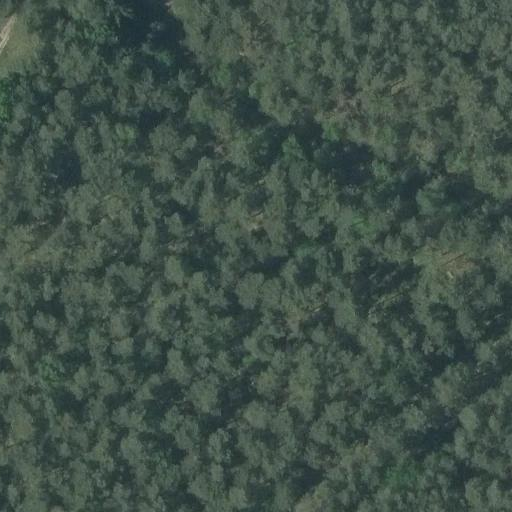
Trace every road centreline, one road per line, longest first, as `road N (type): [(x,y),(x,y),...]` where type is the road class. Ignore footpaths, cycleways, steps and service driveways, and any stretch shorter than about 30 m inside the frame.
road 1 (track): [(511,208),(228,105),(162,4)]
road 2 (track): [(0,279),(116,511)]
road 3 (track): [(511,357),(348,511)]
